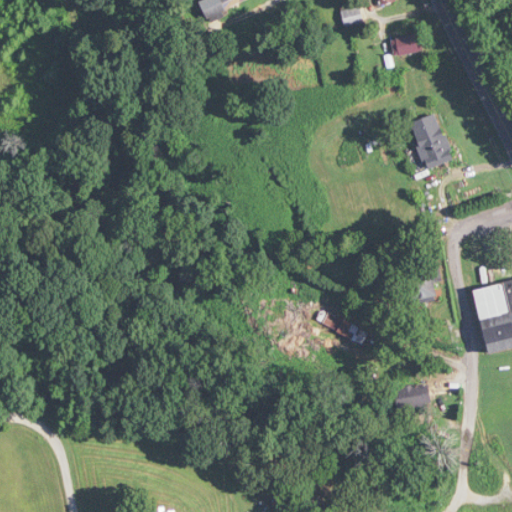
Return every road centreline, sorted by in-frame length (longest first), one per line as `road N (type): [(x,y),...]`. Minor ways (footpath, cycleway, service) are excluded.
road 1 (residential): [(35,423),(54,439),(73,511),(450,509),(463,465)]
road 2 (residential): [(463,465),(473,342),(455,252),(460,233)]
road 3 (secondary): [(442,0),(511,139)]
